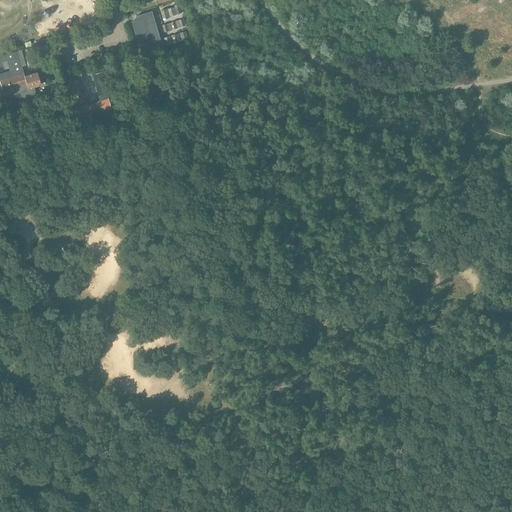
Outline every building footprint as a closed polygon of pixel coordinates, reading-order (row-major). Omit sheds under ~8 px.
[(170,16),(176,15),(174,7),(168,8),(170,16)] [(163,18),(169,16),(167,9),(161,10),(163,18)] [(137,20),(131,22),(141,53),(163,46),(152,11),(136,16),(137,20)] [(187,25),(185,19),(163,25),(165,32),(187,25)] [(186,31),(180,33),(182,41),(188,39),(186,31)] [(178,34),(172,35),(174,43),(180,41),(178,34)] [(170,36),(163,38),(166,46),(172,44),(170,36)] [(25,50),(27,56),(25,56),(28,66),(40,62),(37,53),(35,54),(33,48),(25,50)] [(0,73),(0,85),(3,97),(7,108),(36,99),(33,87),(40,85),(36,73),(24,76),(18,57),(17,51),(13,53),(0,56),(0,70),(4,69),(2,62),(6,61),(9,71),(0,73)] [(91,72),(98,96),(99,101),(87,105),(86,100),(84,101),(78,80),(65,83),(72,106),(76,104),(80,119),(112,110),(108,98),(111,97),(103,69),(91,72)] [(64,107),(58,109),(60,117),(66,116),(64,107)]
